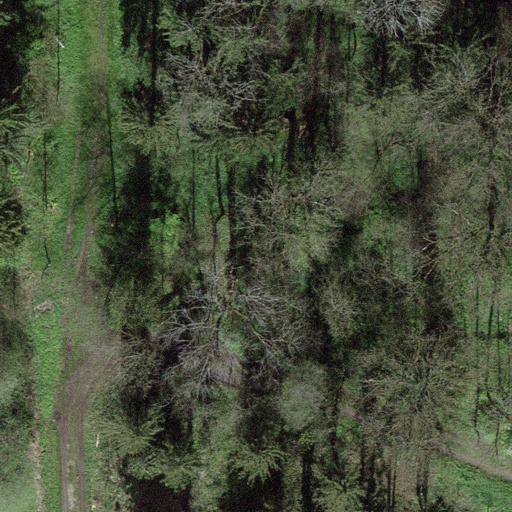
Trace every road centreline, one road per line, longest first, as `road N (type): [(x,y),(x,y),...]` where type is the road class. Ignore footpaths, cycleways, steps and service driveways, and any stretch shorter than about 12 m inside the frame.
road 1 (track): [(68,511),(50,251),(88,0)]
road 2 (track): [(511,403),(452,362),(50,251)]
